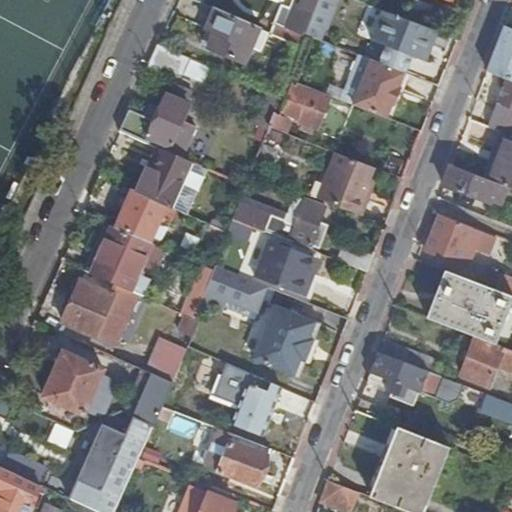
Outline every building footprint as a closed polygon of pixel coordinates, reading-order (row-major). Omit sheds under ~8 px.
[(283,6),(272,30),(303,43),(307,32),(312,20),(319,0),(295,0),(292,9),(283,6)] [(319,0),(312,20),(328,26),(338,0),(319,0)] [(271,33),(214,7),(205,26),(213,30),(207,45),(242,61),(249,45),(263,51),(271,33)] [(440,30),(399,14),(396,21),(402,24),(393,47),(427,60),(440,30)] [(511,27),(507,25),(500,43),(490,70),(509,78),(511,79),(511,27)] [(272,30),(271,33),(301,47),(303,43),(272,30)] [(160,45),(150,67),(160,71),(162,66),(166,68),(167,67),(206,83),(212,68),(160,45)] [(360,53),(341,99),(348,102),(353,104),(356,105),(374,58),(360,53)] [(405,71),(374,58),(356,105),(387,117),(405,71)] [(511,79),(509,78),(490,126),(509,133),(511,134),(511,79)] [(289,79),(282,98),(271,126),(309,140),(315,142),(333,96),(289,79)] [(282,98),(271,93),(258,126),(269,131),(271,126),(282,98)] [(131,109),(122,130),(150,142),(151,138),(173,147),(171,151),(184,157),(198,126),(184,120),(191,104),(171,95),(164,108),(159,107),(156,108),(151,118),(131,109)] [(353,104),(348,102),(345,112),(349,114),(353,104)] [(269,131),(253,172),(279,182),(283,169),(279,167),(286,149),(303,155),(309,140),(271,126),(269,131)] [(511,134),(509,133),(498,163),(491,160),(485,177),(503,184),(511,187),(511,134)] [(151,138),(150,142),(164,148),(171,151),(173,147),(151,138)] [(149,168),(139,192),(169,205),(173,207),(193,161),(184,157),(171,151),(164,148),(154,170),(149,168)] [(337,151),(320,198),(363,215),(370,199),(365,196),(372,180),(377,167),(337,151)] [(198,163),(193,161),(173,207),(189,215),(206,177),(195,171),(198,163)] [(503,184),(485,177),(452,164),(450,171),(445,184),(491,201),(494,197),(498,199),(503,184)] [(376,182),(372,180),(365,196),(370,199),(376,182)] [(133,189),(117,226),(152,242),(169,205),(139,192),(133,189)] [(244,196),(235,220),(291,242),(293,237),(321,248),(331,224),(322,220),(328,205),(309,198),(308,200),(299,197),(292,214),(244,196)] [(490,254),(497,236),(442,215),(427,252),(468,268),(476,248),(490,254)] [(115,225),(93,274),(118,285),(134,292),(155,244),(152,242),(117,226),(115,225)] [(307,278),(315,257),(270,240),(257,277),(307,296),(308,294),(313,296),(318,282),(313,281),(307,278)] [(345,244),(339,260),(369,272),(375,256),(345,244)] [(321,259),(315,257),(307,278),(313,281),(321,259)] [(217,265),(215,270),(202,301),(208,303),(210,299),(256,318),(259,313),(260,313),(265,299),(270,302),(276,289),(217,265)] [(506,293),(511,295),(511,276),(494,269),(486,285),(506,293)] [(486,285),(453,273),(436,320),(488,340),(506,293),(486,285)] [(134,292),(118,285),(114,295),(82,280),(64,321),(97,337),(97,335),(117,344),(140,295),(134,292)] [(321,324),(275,306),(255,359),(300,377),(321,324)] [(195,318),(192,318),(187,330),(196,334),(201,321),(195,318)] [(162,338),(147,371),(174,383),(176,378),(188,350),(162,338)] [(437,360),(384,339),(379,352),(432,373),(437,360)] [(511,370),(511,349),(503,346),(503,348),(476,339),(462,375),(488,386),(489,385),(495,387),(501,372),(495,369),(496,364),(511,370)] [(88,410),(103,375),(106,369),(67,352),(63,361),(61,363),(54,378),(54,380),(47,396),(86,414),(88,410)] [(432,373),(379,352),(372,371),(369,378),(389,386),(392,380),(404,384),(402,390),(390,386),(389,389),(391,392),(405,397),(409,387),(450,402),(460,399),(466,385),(432,373)] [(142,369),(131,364),(105,425),(128,435),(147,391),(135,386),(142,369)] [(105,425),(71,498),(87,506),(98,511),(116,511),(136,467),(140,457),(159,416),(163,407),(174,383),(147,371),(142,369),(135,386),(147,391),(128,435),(105,425)] [(304,396),(254,374),(234,424),(263,435),(278,398),(281,399),(280,402),(299,410),(304,396)] [(116,381),(103,375),(88,410),(105,418),(119,388),(116,381)] [(176,378),(174,383),(163,407),(173,411),(212,426),(216,413),(202,407),(206,396),(179,385),(180,380),(176,378)] [(392,380),(389,386),(390,386),(402,390),(404,384),(392,380)] [(511,403),(493,395),(489,407),(511,415),(511,403)] [(173,411),(163,407),(159,416),(169,420),(173,411)] [(371,496),(412,511),(424,511),(450,446),(398,426),(371,496)] [(272,449),(221,429),(207,465),(257,484),(272,449)] [(140,457),(136,467),(142,469),(146,460),(140,457)] [(31,511),(43,485),(2,465),(0,469),(0,511),(2,511),(31,511)] [(350,511),(351,511),(360,492),(329,480),(321,500),(350,511)] [(234,511),(240,497),(212,487),(211,489),(202,485),(192,511),(234,511)]
